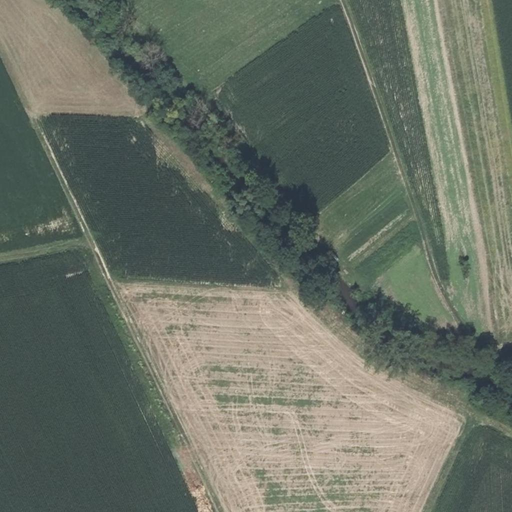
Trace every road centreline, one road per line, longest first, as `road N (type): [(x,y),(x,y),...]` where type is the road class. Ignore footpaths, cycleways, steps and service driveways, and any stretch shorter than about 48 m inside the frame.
road 1 (track): [(344,0),(439,280),(491,343)]
road 2 (track): [(222,511),(92,240)]
road 3 (track): [(92,240),(0,47)]
